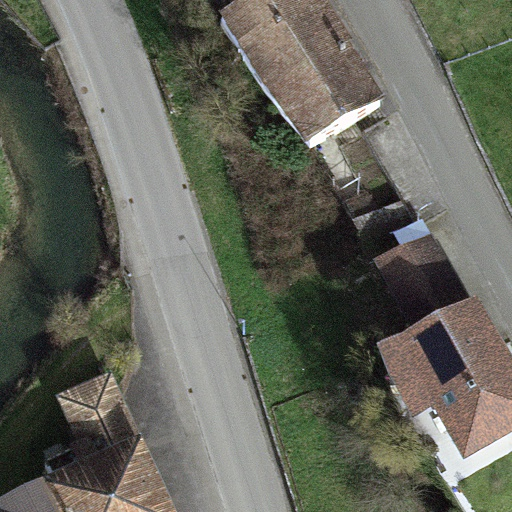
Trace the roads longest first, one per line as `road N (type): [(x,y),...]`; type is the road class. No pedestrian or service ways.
road 1 (primary): [(256,511),(162,197),(81,0)]
road 2 (residential): [(511,272),(370,0)]
